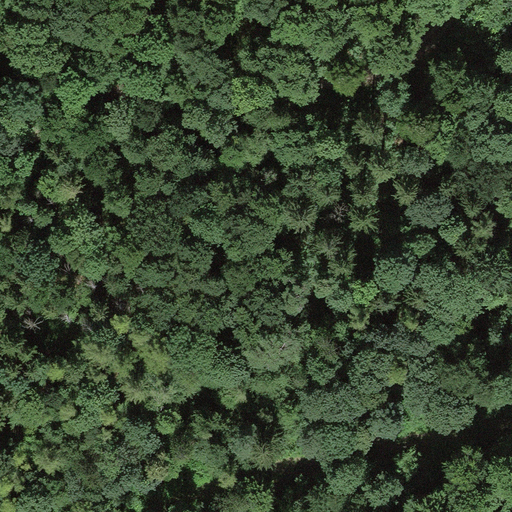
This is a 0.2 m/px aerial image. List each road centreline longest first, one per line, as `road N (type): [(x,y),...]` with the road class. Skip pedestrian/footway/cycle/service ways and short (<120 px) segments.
road 1 (track): [(0,121),(54,88),(204,72),(378,78),(435,44),(462,0)]
road 2 (track): [(258,511),(339,456),(511,424)]
road 3 (track): [(152,511),(233,478),(339,456)]
